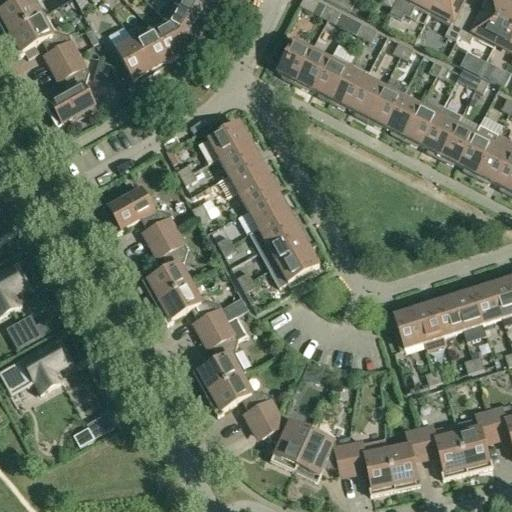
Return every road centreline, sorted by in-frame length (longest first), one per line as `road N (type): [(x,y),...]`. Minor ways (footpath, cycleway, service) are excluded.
road 1 (residential): [(511,253),(397,289),(364,286),(346,269),(239,75)]
road 2 (residential): [(211,511),(45,205)]
road 3 (residential): [(45,205),(214,111),(239,75)]
